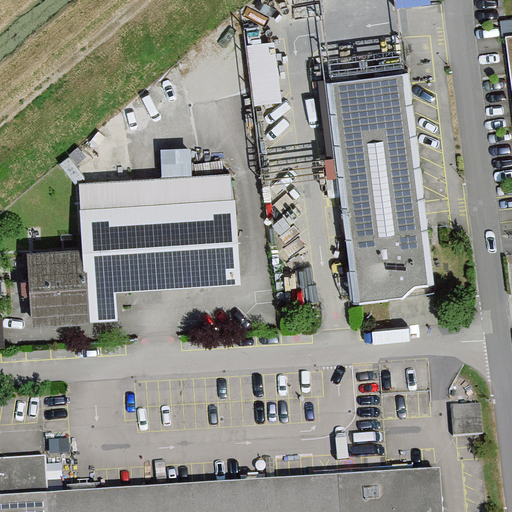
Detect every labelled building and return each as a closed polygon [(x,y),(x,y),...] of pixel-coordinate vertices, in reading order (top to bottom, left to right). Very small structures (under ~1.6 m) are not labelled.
[(277,37),(250,38),(252,98),(279,97),(277,37)] [(408,71),(328,80),(353,298),(400,292),(412,280),(432,278),(425,221),(409,84),(408,71)] [(79,181),(82,247),(28,250),(31,321),(83,319),(116,317),(114,288),(236,282),(230,173),(190,175),(189,146),(162,147),(164,177),(79,181)] [(428,360),(380,363),(382,395),(431,391),(428,360)] [(475,403),(450,404),(452,437),(479,435),(483,435),(481,402),(475,403)] [(0,461),(0,511),(441,511),(440,473),(45,496),(43,459),(0,461)]
